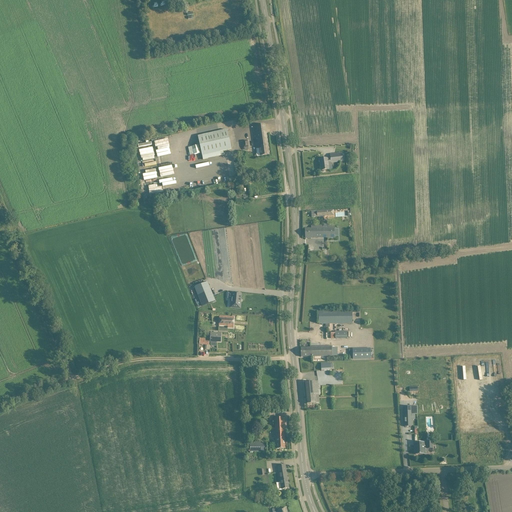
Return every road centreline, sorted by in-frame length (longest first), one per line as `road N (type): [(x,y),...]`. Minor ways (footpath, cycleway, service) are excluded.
road 1 (secondary): [(303,475),(289,318),(289,162),(263,0)]
road 2 (track): [(266,23),(501,0)]
road 3 (track): [(285,360),(132,360),(74,377)]
road 4 (unclassified): [(303,475),(511,468)]
road 5 (track): [(74,377),(0,207)]
